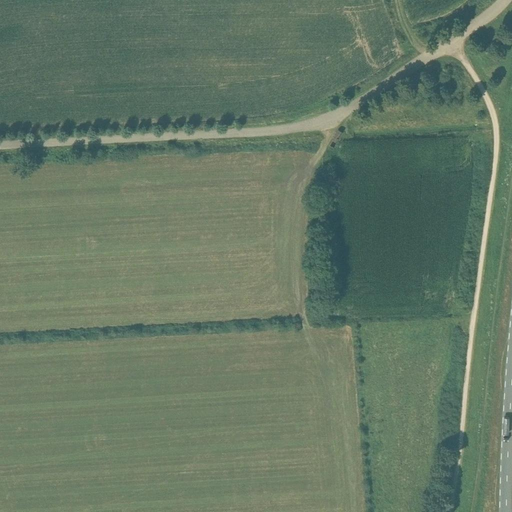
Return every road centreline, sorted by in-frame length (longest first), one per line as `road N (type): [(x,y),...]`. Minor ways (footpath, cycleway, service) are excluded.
road 1 (unclassified): [(0,145),(328,117),(449,40),(492,0)]
road 2 (track): [(449,40),(495,117),(498,159),(448,511)]
road 3 (primary): [(511,388),(505,511)]
